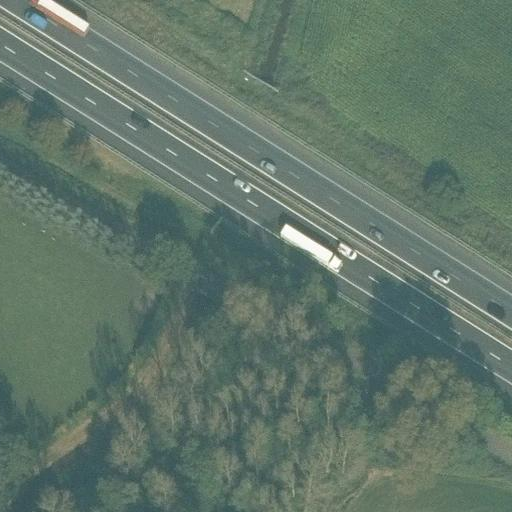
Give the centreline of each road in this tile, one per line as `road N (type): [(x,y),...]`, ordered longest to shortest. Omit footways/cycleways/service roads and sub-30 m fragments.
road 1 (motorway): [(0,48),(511,372)]
road 2 (unclassified): [(511,460),(0,163)]
road 3 (motorway): [(511,311),(18,0)]
